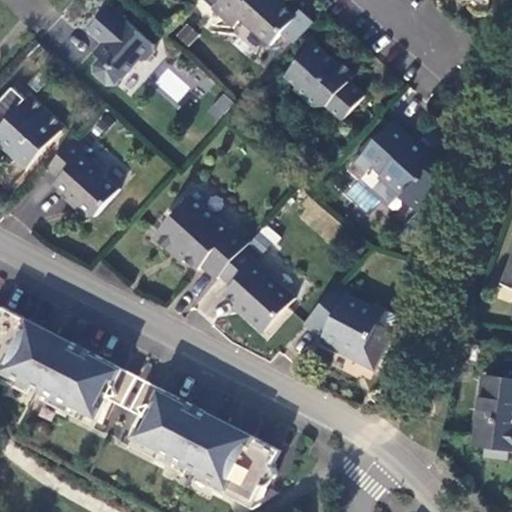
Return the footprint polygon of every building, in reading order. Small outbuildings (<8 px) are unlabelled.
[(221,0),(213,9),(232,28),(241,20),(270,46),(296,17),(276,0),(221,0)] [(156,52),(155,45),(111,7),(90,31),(105,44),(100,50),(101,56),(103,59),(97,66),(97,73),(110,85),(117,84),(124,77),(126,79),(141,61),(148,60),(156,52)] [(174,36),(188,46),(198,33),(185,22),(174,36)] [(313,45),(284,75),(296,87),(294,89),(313,107),(324,108),(341,122),(363,98),(336,73),(334,65),(313,45)] [(168,67),(154,82),(176,103),(190,89),(168,67)] [(30,169),(67,128),(30,95),(27,98),(15,88),(0,105),(0,123),(1,124),(2,144),(30,169)] [(221,93),(208,112),(221,120),(233,101),(221,93)] [(429,173),(434,167),(425,159),(431,154),(415,142),(414,143),(393,126),(355,166),(365,176),(371,171),(380,179),(377,182),(417,217),(444,187),(429,173)] [(88,150),(76,139),(45,172),(59,184),(55,191),(76,210),(74,213),(86,225),(98,222),(122,194),(109,183),(107,173),(93,160),(90,163),(83,157),(88,150)] [(425,159),(434,167),(439,162),(431,154),(425,159)] [(327,242),(342,224),(310,197),(295,214),(327,242)] [(249,247),(251,244),(236,230),(231,234),(192,199),(178,214),(174,218),(155,239),(170,252),(173,249),(184,259),(197,272),(201,267),(217,281),(221,277),(249,247)] [(261,259),(249,247),(221,277),(233,288),(228,294),(239,304),(238,307),(266,331),(294,300),(257,264),(261,259)] [(173,249),(170,252),(181,264),(184,259),(173,249)] [(350,290),(342,283),(305,325),(321,339),(359,356),(358,359),(376,368),(392,335),(378,327),(386,314),(373,307),(372,310),(349,297),(350,290)] [(77,342),(73,341),(58,369),(46,363),(61,335),(5,306),(0,316),(0,377),(30,393),(34,386),(46,393),(43,398),(98,427),(112,400),(124,406),(141,378),(77,342)] [(399,322),(386,314),(378,327),(392,335),(399,322)] [(58,369),(73,341),(61,335),(46,363),(58,369)] [(511,381),(487,378),(477,445),(511,449),(511,381)] [(283,451),(231,421),(215,451),(203,443),(218,416),(150,380),(135,409),(147,416),(132,446),(186,475),(190,468),(201,474),(198,481),(253,509),(268,481),(275,481),(280,472),(275,464),(283,451)] [(215,451),(231,421),(218,416),(203,443),(215,451)]
